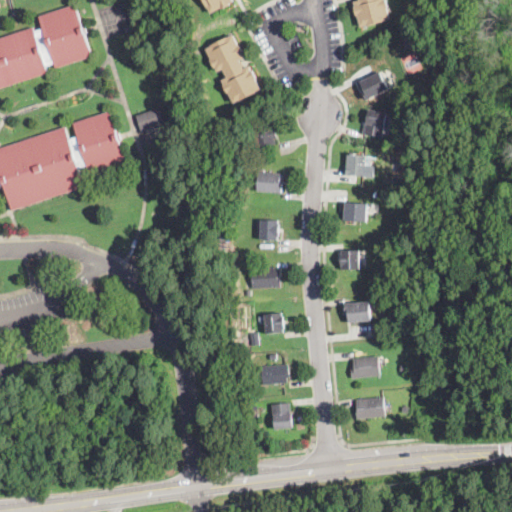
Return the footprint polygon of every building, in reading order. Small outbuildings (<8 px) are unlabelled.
[(235,0),(236,1),(230,4),(231,6),(224,10),(223,8),(212,13),(205,0),(235,0)] [(388,0),(390,8),(389,8),(392,19),(362,27),(359,16),(358,16),(355,6),(356,6),(355,2),(361,0),(388,0)] [(94,56),(57,68),(55,63),(47,66),(50,73),(0,89),(0,147),(66,127),(71,140),(79,137),(74,123),(111,111),(128,163),(91,175),(88,165),(80,168),(86,187),(13,210),(5,185),(0,187),(1,188),(0,188),(0,38),(35,27),(36,31),(44,28),(40,16),(77,4),(94,56)] [(234,34),(241,45),(245,53),(244,54),(246,57),(241,60),(246,69),(251,66),(253,70),(254,70),(258,78),(258,79),(263,89),(235,104),(224,85),(222,80),(228,77),(224,69),(219,72),(216,68),(211,60),(212,59),(207,49),(234,34)] [(413,47),(406,49),(403,39),(409,37),(413,47)] [(367,100),(359,83),(382,72),(390,89),(367,100)] [(143,129),(138,114),(160,106),(165,122),(143,129)] [(386,128),(385,128),(383,137),(365,134),(370,109),(389,113),(386,128)] [(257,148),(253,132),(272,127),(275,126),(278,138),(276,139),(277,144),(257,148)] [(366,176),(347,175),(349,154),(368,156),(366,176)] [(281,193),(259,191),(261,170),(266,170),(266,172),(282,173),(281,193)] [(368,222),(344,220),(345,214),(343,214),(343,209),(345,209),(346,202),(369,204),(368,222)] [(281,237),(280,237),(280,240),(262,239),(262,232),(259,232),(260,228),(262,228),(263,220),(280,220),(280,223),(282,223),(281,237)] [(362,269),(344,270),(344,266),(343,266),(343,251),(361,250),(362,269)] [(280,278),(282,278),(282,288),(254,289),(253,281),(251,281),(251,277),(253,277),(253,269),(280,268),(280,278)] [(347,323),(346,313),(347,312),(346,304),(375,301),(376,307),(371,308),(372,320),(347,323)] [(284,313),(284,316),(286,316),(287,329),(286,329),(286,333),(268,334),(268,326),(265,326),(265,323),(267,322),(266,315),(284,313)] [(261,345),(253,346),(252,333),(260,332),(261,345)] [(353,379),(352,368),(356,367),(355,359),(380,356),(382,376),(353,379)] [(264,385),(263,367),(291,364),(292,378),(289,378),(290,383),(264,385)] [(358,419),(357,406),(359,406),(358,400),(386,397),(388,416),(358,419)] [(292,413),(293,413),(294,428),(276,429),(274,404),(291,403),(292,413)]
